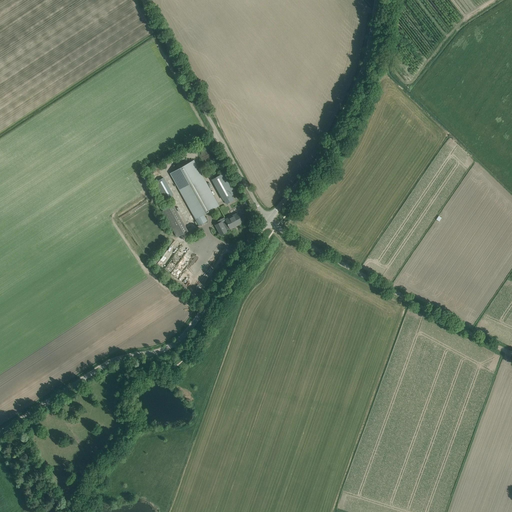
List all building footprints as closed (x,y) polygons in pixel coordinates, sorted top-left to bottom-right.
[(206,221),(203,215),(218,206),(193,161),(170,173),(199,225),(206,221)] [(223,173),(212,179),(226,204),(228,203),(228,202),(226,203),(224,200),(231,196),(234,194),(234,192),(236,191),(233,187),(231,188),(223,173)] [(173,195),(164,178),(154,183),(164,200),(173,195)] [(189,231),(176,204),(164,210),(177,237),(189,231)] [(226,221),(222,223),(221,222),(215,225),(221,235),(227,232),(226,230),(230,228),(230,229),(242,223),(237,213),(225,220),(226,221)] [(164,268),(169,260),(166,258),(161,266),(164,268)]
